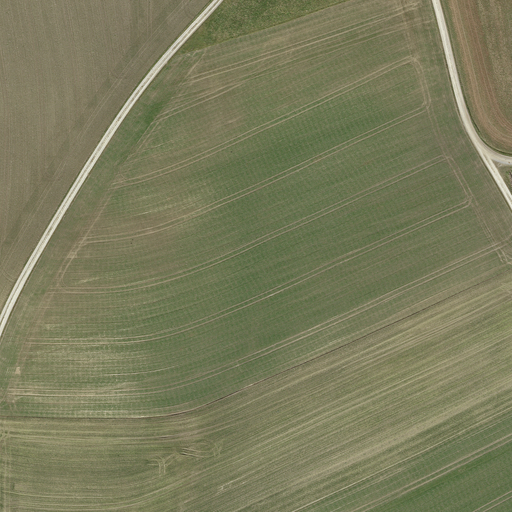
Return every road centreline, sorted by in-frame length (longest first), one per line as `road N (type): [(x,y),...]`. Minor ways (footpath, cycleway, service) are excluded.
road 1 (track): [(217,0),(106,134),(0,326)]
road 2 (track): [(489,159),(463,109),(436,0)]
